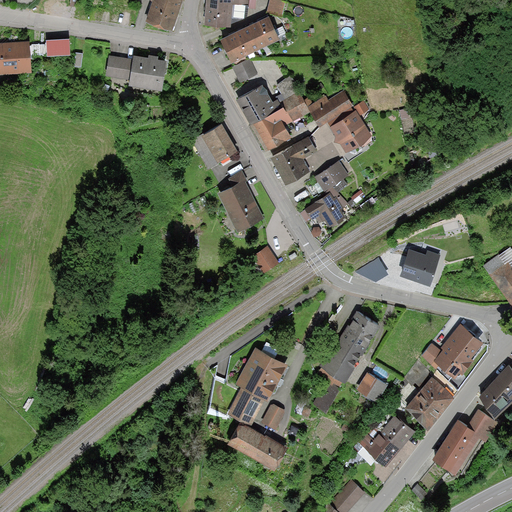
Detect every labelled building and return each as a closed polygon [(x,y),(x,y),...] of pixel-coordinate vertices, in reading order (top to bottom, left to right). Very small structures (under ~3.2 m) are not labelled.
[(180,0),(155,0),(149,17),(171,26),(180,0)] [(230,3),(230,0),(226,0),(210,0),(207,23),(227,26),(230,3)] [(286,1),(282,0),(269,0),(267,12),(283,16),(286,1)] [(252,24),(262,45),(280,36),(270,15),(252,24)] [(262,45),(252,24),(238,30),(248,51),(262,45)] [(248,51),(238,30),(223,38),(233,59),(248,51)] [(68,36),(44,38),(45,52),(69,51),(68,36)] [(7,40),(0,40),(0,67),(28,65),(26,41),(7,43),(7,40)] [(82,48),(74,47),(73,63),(82,63),(82,48)] [(135,55),(134,60),(132,76),(131,81),(162,86),(166,61),(159,59),(159,56),(150,55),(150,58),(135,55)] [(108,72),(132,76),(134,60),(110,56),(108,72)] [(243,81),(256,74),(248,59),(235,67),(243,81)] [(277,83),(285,97),(299,89),(291,76),(277,83)] [(240,98),(253,122),(276,109),(282,106),(279,100),(278,99),(272,102),(263,85),(240,98)] [(282,106),(276,109),(284,124),(310,109),(299,89),(285,97),(279,100),(282,106)] [(352,106),(344,92),(328,101),(326,96),(310,106),(320,124),(352,106)] [(363,101),(357,106),(362,114),(369,110),(363,101)] [(290,135),(284,124),(276,109),(253,122),(267,147),(290,135)] [(369,132),(356,111),(334,124),(339,133),(339,138),(343,139),(347,147),(354,143),(362,145),(362,136),(369,132)] [(204,134),(219,160),(236,150),(222,124),(204,134)] [(219,160),(204,134),(194,140),(209,165),(219,160)] [(311,136),(273,155),(287,183),(310,172),(302,157),(318,149),(311,136)] [(440,144),(429,145),(430,153),(441,152),(440,144)] [(317,175),(326,188),(332,184),(349,174),(341,161),(317,175)] [(371,163),(363,167),(366,172),(374,168),(371,163)] [(234,185),(244,179),(247,178),(242,169),(229,175),(234,185)] [(244,179),(234,185),(220,191),(231,213),(234,212),(241,225),(252,219),(253,223),(263,218),(244,179)] [(348,202),(332,184),(326,188),(329,193),(307,207),(314,217),(321,213),(324,217),(326,215),(331,223),(344,215),(339,208),(348,202)] [(370,194),(364,187),(354,195),(354,196),(351,199),(356,205),(370,194)] [(310,194),(307,189),(294,196),(297,202),(310,194)] [(323,231),(319,225),(311,230),(316,236),(323,231)] [(278,260),(268,246),(255,254),(264,269),(278,260)] [(297,252),(294,247),(287,251),(290,256),(297,252)] [(511,299),(511,250),(510,247),(486,265),(511,299)] [(427,255),(411,250),(403,274),(431,283),(440,255),(428,251),(427,255)] [(364,268),(374,283),(391,273),(381,257),(364,268)] [(359,312),(347,331),(366,343),(379,324),(359,312)] [(441,349),(436,356),(454,369),(458,364),(461,366),(469,355),(466,353),(479,336),(460,321),(448,336),(450,337),(441,349)] [(344,380),(366,343),(347,331),(324,368),(344,380)] [(436,356),(441,349),(429,340),(420,351),(432,361),(436,356)] [(284,361),(256,346),(239,377),(244,380),(263,390),(267,392),(284,361)] [(406,400),(418,387),(410,380),(413,376),(417,379),(429,366),(418,355),(392,387),(406,400)] [(511,368),(509,364),(482,395),(494,414),(511,393),(511,368)] [(433,369),(430,373),(451,392),(458,385),(437,365),(433,369)] [(231,408),(241,386),(217,373),(211,403),(231,408)] [(386,383),(370,373),(360,388),(376,399),(386,383)] [(428,422),(451,392),(430,373),(418,387),(406,400),(428,422)] [(326,409),(340,386),(329,379),(315,403),(326,409)] [(263,390),(244,380),(241,386),(231,408),(248,418),(263,390)] [(291,404),(278,398),(268,418),(282,424),(291,404)] [(480,432),(478,435),(485,440),(497,421),(478,409),(469,425),(480,432)] [(397,415),(382,432),(399,447),(414,430),(397,415)] [(358,421),(347,418),(345,424),(356,427),(358,421)] [(480,432),(469,425),(460,419),(436,458),(456,470),(478,435),(480,432)] [(231,438),(254,452),(264,434),(241,421),(231,438)] [(386,462),(399,447),(382,432),(375,440),(368,434),(362,442),(386,462)] [(282,444),(264,434),(254,452),(272,461),(282,444)] [(353,480),(330,503),(339,511),(344,511),(364,491),(353,480)] [(420,494),(425,488),(416,480),(411,485),(420,494)] [(339,511),(330,503),(327,500),(319,508),(322,511),(321,511),(339,511)]
